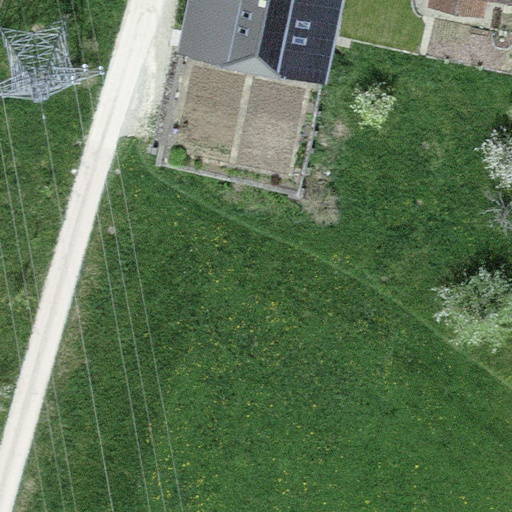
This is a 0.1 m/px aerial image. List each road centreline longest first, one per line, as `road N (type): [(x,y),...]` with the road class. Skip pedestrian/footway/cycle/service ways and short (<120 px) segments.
road 1 (track): [(0,501),(143,0)]
road 2 (track): [(92,177),(307,276),(381,286),(511,401)]
